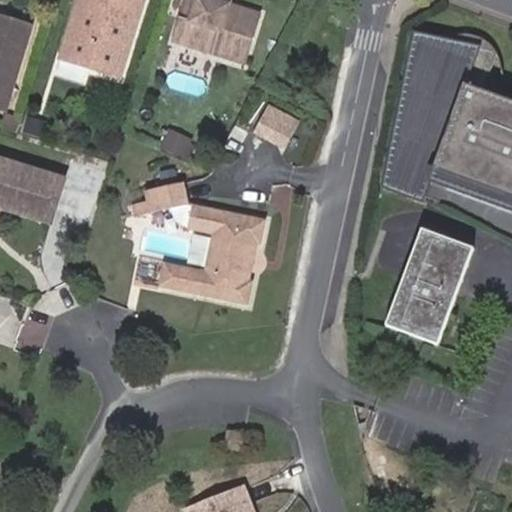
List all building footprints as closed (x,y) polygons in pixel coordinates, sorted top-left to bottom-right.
[(112,81),(136,0),(71,0),(47,82),(74,90),(80,71),(112,81)] [(180,0),(195,4),(189,28),(173,23),(167,45),(236,66),(252,18),(225,9),(214,6),(216,0),(180,0)] [(195,4),(180,0),(173,23),(189,28),(195,4)] [(226,2),(219,0),(216,0),(214,6),(225,9),(226,2)] [(0,93),(22,27),(0,19),(0,93)] [(511,100),(477,89),(464,84),(475,57),(437,42),(415,34),(385,186),(425,201),(435,174),(511,202),(511,100)] [(437,42),(475,57),(464,84),(477,89),(505,80),(505,74),(501,61),(497,52),(487,42),(479,36),(466,34),(452,35),(444,38),(437,42)] [(0,118),(0,133),(9,137),(14,123),(0,118)] [(0,164),(0,213),(43,227),(57,182),(0,164)] [(262,224),(185,207),(179,186),(143,195),(145,205),(131,208),(134,220),(168,211),(171,223),(183,232),(209,237),(201,275),(160,266),(155,289),(244,308),(249,285),(245,284),(253,247),(257,247),(262,224)] [(476,250),(423,230),(387,326),(439,345),(476,250)] [(246,434),(228,432),(226,447),(244,449),(246,434)] [(242,511),(235,492),(184,511),(242,511)]
